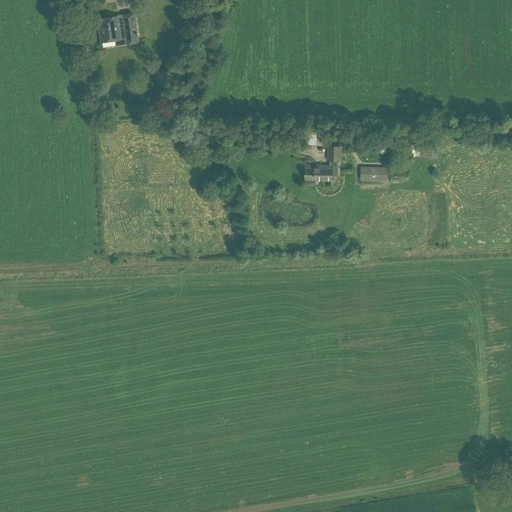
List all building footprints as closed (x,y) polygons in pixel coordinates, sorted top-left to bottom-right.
[(98,19),(101,43),(122,40),(122,38),(126,37),(127,44),(139,42),(135,14),(123,15),(124,18),(119,19),(118,16),(98,19)] [(412,146),(411,157),(437,158),(437,147),(412,146)] [(339,162),(339,148),(330,148),(330,162),(339,162)] [(306,184),(315,185),(315,180),(332,180),(332,167),(322,166),(322,165),(305,165),(305,180),(306,180),(306,184)] [(361,180),(386,181),(386,168),(361,168),(361,180)]
